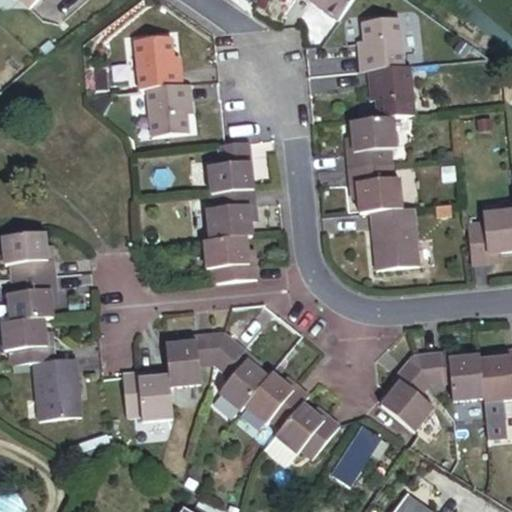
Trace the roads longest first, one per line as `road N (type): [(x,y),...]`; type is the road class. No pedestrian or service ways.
road 1 (residential): [(303,287),(117,306),(105,201),(0,168)]
road 2 (residential): [(303,287),(280,57),(192,0)]
road 3 (residential): [(511,298),(339,313),(303,287)]
